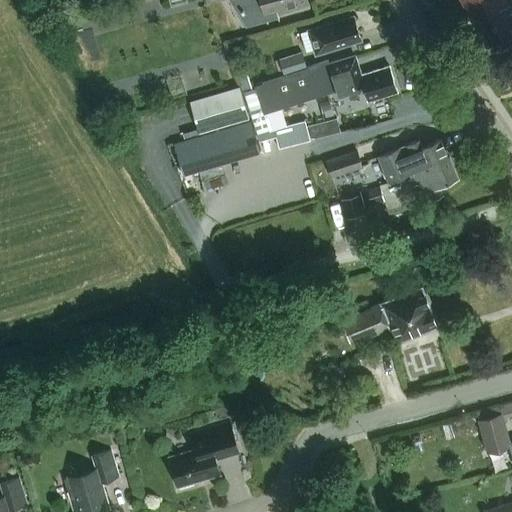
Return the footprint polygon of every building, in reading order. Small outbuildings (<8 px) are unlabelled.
[(234,0),(249,21),(276,14),(278,20),(279,19),(277,14),(308,5),(307,0),(234,0)] [(510,34),(508,30),(511,27),(511,22),(508,15),(511,12),(506,0),(460,0),(466,11),(470,8),(481,30),(483,29),(490,44),(510,34)] [(360,40),(353,17),(308,30),(316,54),(360,40)] [(283,74),(306,67),(301,52),(278,59),(283,74)] [(281,108),(293,105),(336,91),(338,95),(363,87),(368,101),(397,92),(389,66),(361,75),(355,56),(329,64),(328,60),(306,67),(283,74),(262,80),(263,83),(254,85),(255,87),(243,91),(259,136),(273,131),(272,129),(286,124),(281,108)] [(246,69),(236,72),(240,86),(242,91),(243,91),(252,88),(246,69)] [(250,118),(242,91),(240,86),(189,100),(199,133),(241,121),(250,118)] [(316,133),(344,130),(343,117),(315,120),(316,133)] [(199,133),(174,140),(184,173),(260,151),(250,118),(241,121),(199,133)] [(428,163),(448,155),(442,138),(422,146),(419,139),(378,156),(389,182),(407,174),(429,166),(428,163)] [(357,150),(326,161),(331,177),(362,166),(357,150)] [(458,178),(448,155),(428,163),(429,166),(407,174),(409,180),(417,177),(426,201),(442,194),(439,186),(458,178)] [(385,199),(380,185),(360,192),(365,206),(385,199)] [(342,200),(347,220),(365,215),(360,195),(342,200)] [(435,310),(430,309),(428,304),(431,299),(428,292),(423,291),(421,287),(381,303),(353,315),(350,307),(338,312),(350,343),(390,327),(396,342),(437,326),(435,322),(438,317),(435,310)] [(339,363),(319,371),(324,383),(344,375),(339,363)] [(501,413),(478,419),(487,452),(510,446),(501,413)] [(455,422),(442,425),(446,438),(459,435),(455,422)] [(194,450),(169,458),(179,490),(220,478),(214,459),(237,452),(229,423),(189,434),(194,450)] [(93,456),(96,468),(64,478),(74,511),(93,511),(109,507),(102,481),(119,476),(111,451),(93,456)] [(0,484),(4,496),(0,497),(0,511),(10,511),(9,509),(26,504),(19,478),(0,484)] [(511,511),(511,502),(497,507),(484,510),(484,511),(511,511)]
